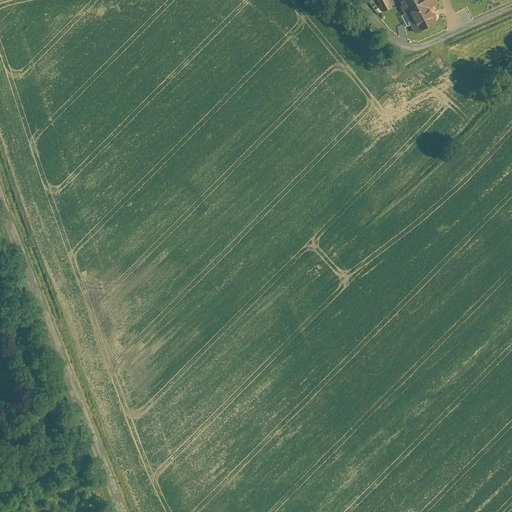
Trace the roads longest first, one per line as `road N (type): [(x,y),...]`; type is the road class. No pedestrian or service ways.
road 1 (residential): [(0,181),(124,511)]
road 2 (residential): [(511,8),(428,46),(406,47),(360,0)]
